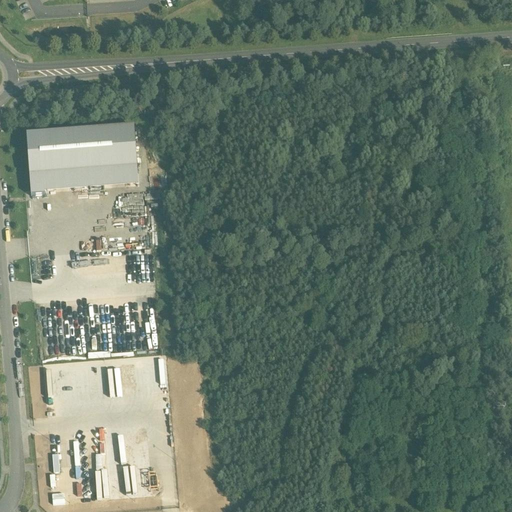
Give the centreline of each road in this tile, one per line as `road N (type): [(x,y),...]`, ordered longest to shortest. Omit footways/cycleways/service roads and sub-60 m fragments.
road 1 (tertiary): [(217,60),(511,40)]
road 2 (unclassified): [(5,511),(18,471),(0,252)]
road 3 (tertiary): [(217,60),(11,68)]
road 4 (tertiary): [(13,84),(217,60)]
